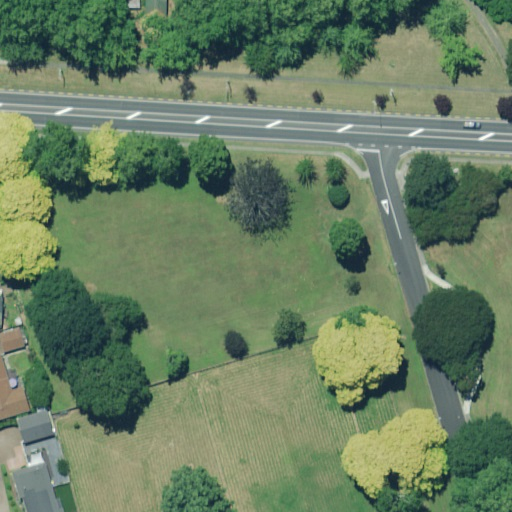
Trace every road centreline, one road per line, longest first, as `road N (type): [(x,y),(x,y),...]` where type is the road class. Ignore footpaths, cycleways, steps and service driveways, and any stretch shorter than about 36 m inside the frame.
road 1 (residential): [(479,511),(384,183),(380,130)]
road 2 (secondary): [(0,108),(380,130)]
road 3 (secondary): [(380,130),(511,138)]
